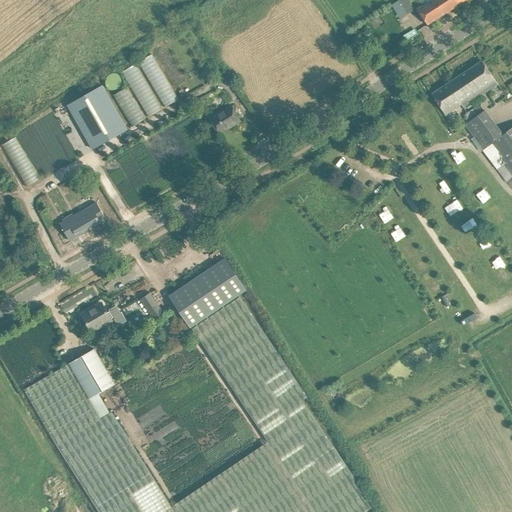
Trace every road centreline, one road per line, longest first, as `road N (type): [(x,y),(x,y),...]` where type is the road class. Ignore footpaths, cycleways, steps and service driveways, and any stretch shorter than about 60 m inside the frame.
road 1 (tertiary): [(0,309),(509,0)]
road 2 (track): [(395,165),(485,313)]
